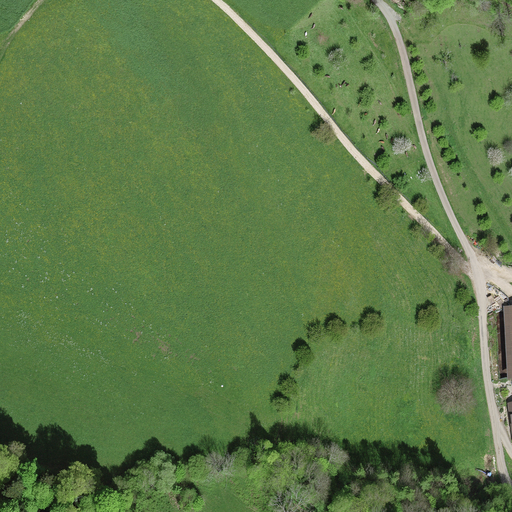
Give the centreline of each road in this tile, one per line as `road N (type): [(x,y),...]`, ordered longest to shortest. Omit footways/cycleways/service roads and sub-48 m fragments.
road 1 (unclassified): [(376,0),(393,24),(429,161),(478,274),(494,425),(511,490)]
road 2 (track): [(215,0),(480,282)]
